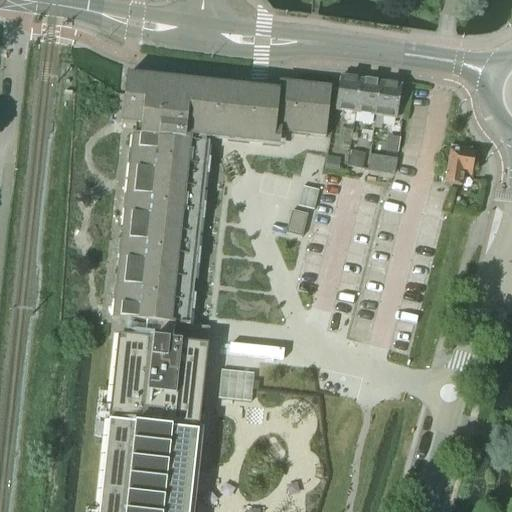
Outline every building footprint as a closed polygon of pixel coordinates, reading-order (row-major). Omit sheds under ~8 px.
[(114,305),(112,320),(145,324),(145,325),(143,342),(189,347),(190,331),(191,331),(191,330),(190,330),(191,328),(189,328),(189,327),(190,313),(193,313),(195,297),(192,297),(193,284),(194,284),(194,281),(195,268),(198,268),(200,252),(197,252),(198,238),(199,238),(199,236),(200,222),(203,223),(205,207),(202,206),(203,193),(204,193),(204,191),(203,191),(205,177),(208,177),(210,161),(207,161),(208,148),(209,148),(209,145),(190,143),(184,142),(185,137),(185,133),(189,133),(193,134),(194,128),(212,130),(211,136),(216,136),(223,137),(228,137),(229,132),(247,134),(246,139),(251,140),(258,141),(263,141),(264,136),(272,137),(272,142),(279,143),(280,129),(287,130),(288,124),(313,127),(313,132),(318,133),(325,134),(330,90),(313,88),(312,92),(295,90),(295,86),(280,85),(278,84),(278,85),(277,94),(231,89),(174,83),(173,88),(159,87),(160,81),(125,77),(121,126),(141,128),(140,138),(132,137),(130,153),(136,154),(134,168),(129,168),(129,169),(125,198),(125,199),(131,200),(129,214),(124,213),(124,214),(121,244),(126,245),(124,259),(119,259),(115,289),(115,290),(121,290),(119,304),(114,304),(114,305)] [(339,79),(334,112),(355,115),(360,82),(358,81),(355,79),(350,78),(347,80),(339,79)] [(360,82),(355,115),(375,118),(380,85),(378,85),(376,82),(370,81),(366,83),(360,82)] [(375,118),(373,130),(381,131),(382,119),(396,121),(401,88),(398,87),(396,85),(390,84),(387,86),(380,85),(375,118)] [(451,148),(450,148),(444,186),(460,188),(462,174),(471,175),(472,172),(474,172),(476,161),(473,160),(474,157),(470,156),(471,151),(470,150),(470,151),(451,148)] [(348,169),(360,171),(362,161),(350,159),(348,169)] [(385,160),(382,174),(392,176),(395,161),(385,160)] [(326,163),(325,170),(337,172),(338,167),(338,165),(326,163)] [(301,192),(297,208),(313,212),(317,196),(318,192),(302,189),(301,192)] [(306,217),(290,213),(284,235),(300,239),(306,217)] [(97,511),(196,511),(197,509),(195,506),(194,505),(192,504),(190,503),(193,481),(198,433),(206,358),(207,349),(189,347),(143,342),(117,339),(97,511)] [(221,372),(218,401),(220,401),(250,404),(253,381),(253,375),(221,372)]
